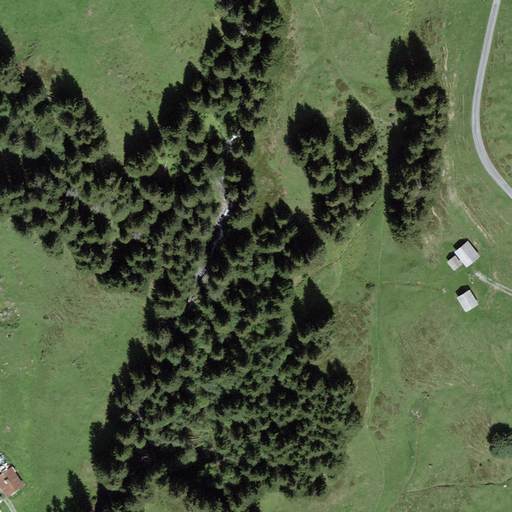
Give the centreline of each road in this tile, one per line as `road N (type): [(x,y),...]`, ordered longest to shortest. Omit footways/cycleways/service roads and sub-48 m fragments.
road 1 (residential): [(496,0),(475,135),(511,194)]
road 2 (track): [(449,189),(483,243),(494,287),(511,296)]
